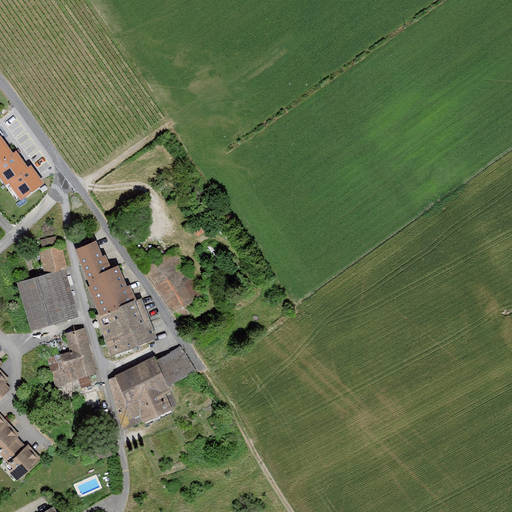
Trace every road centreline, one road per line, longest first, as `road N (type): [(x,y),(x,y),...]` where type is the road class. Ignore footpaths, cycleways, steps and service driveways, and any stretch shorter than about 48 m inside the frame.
road 1 (residential): [(67,172),(205,371)]
road 2 (track): [(292,511),(205,371)]
road 3 (residential): [(0,333),(15,376),(10,400),(44,445)]
